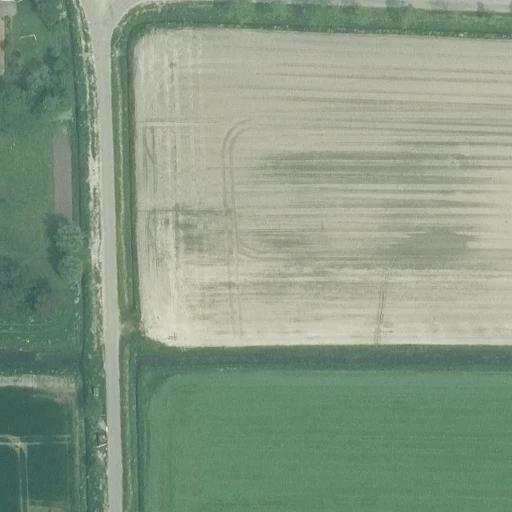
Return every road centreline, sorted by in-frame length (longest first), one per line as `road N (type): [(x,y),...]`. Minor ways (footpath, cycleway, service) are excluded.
road 1 (unclassified): [(117,511),(104,0)]
road 2 (unclassified): [(511,8),(300,0)]
